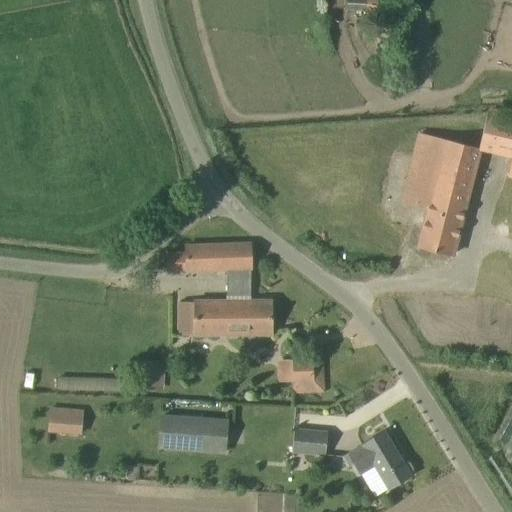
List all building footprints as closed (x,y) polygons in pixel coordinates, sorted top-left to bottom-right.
[(345,0),(345,9),(365,11),(405,13),(408,13),(408,0),(345,0)] [(485,126),(479,147),(479,148),(511,156),(507,177),(511,177),(511,110),(504,108),(488,108),(485,126)] [(452,255),(479,148),(479,147),(422,133),(418,131),(400,202),(427,210),(418,246),(452,255)] [(186,253),(168,253),(168,271),(250,269),(249,244),(186,246),(186,253)] [(271,301),(178,302),(179,335),(271,334),(271,301)] [(292,359),(292,382),(293,393),(323,392),(322,361),(313,362),(313,359),(292,359)] [(136,363),(135,386),(162,388),(164,365),(136,363)] [(57,377),(57,391),(72,391),(124,392),(124,378),(73,377),(57,377)] [(51,408),(49,430),(79,433),(82,411),(51,408)] [(229,421),(163,416),(161,447),(226,452),(229,421)] [(325,455),(327,432),(294,429),(292,452),(325,455)] [(384,431),(382,432),(361,445),(362,445),(348,453),(360,474),(374,466),(388,489),(411,475),(410,474),(412,472),(413,469),(409,463),(405,462),(403,463),(384,431)]
